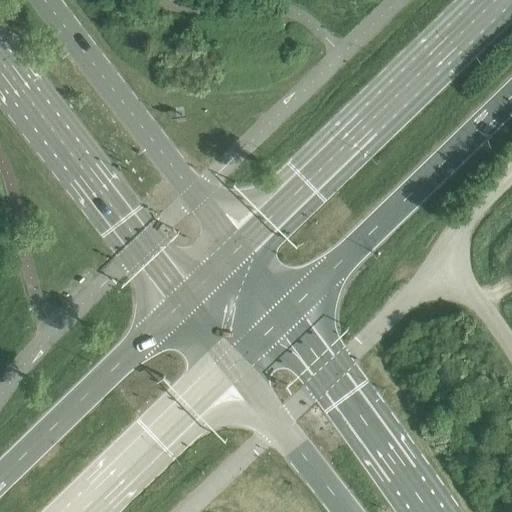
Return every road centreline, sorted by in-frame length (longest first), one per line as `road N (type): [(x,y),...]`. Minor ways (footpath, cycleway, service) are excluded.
road 1 (primary): [(493,0),(238,248)]
road 2 (secondary): [(238,248),(43,0)]
road 3 (primary): [(288,315),(511,98)]
road 4 (secondary): [(0,54),(183,300)]
road 5 (primary): [(183,300),(0,478)]
road 6 (primary): [(81,511),(234,366)]
road 7 (primary): [(432,511),(330,374)]
road 8 (unclassified): [(330,374),(439,264)]
road 9 (unclassified): [(182,511),(278,424)]
